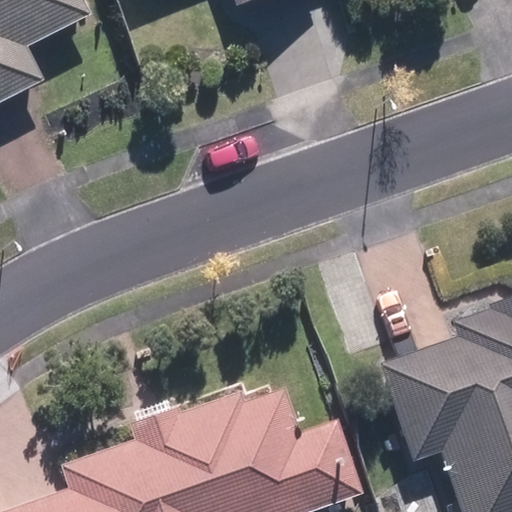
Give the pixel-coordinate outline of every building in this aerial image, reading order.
[(0,0),(0,104),(41,83),(25,52),(87,21),(77,0),(0,0)] [(259,0),(224,0),(229,12),(259,0)] [(414,464),(438,456),(458,511),(511,511),(511,293),(458,313),(466,334),(379,364),(414,464)] [(20,511),(302,511),(363,493),(349,446),(308,459),(285,382),(154,421),(159,437),(65,466),(74,496),(20,511)] [(439,511),(428,473),(391,485),(399,511),(439,511)]
